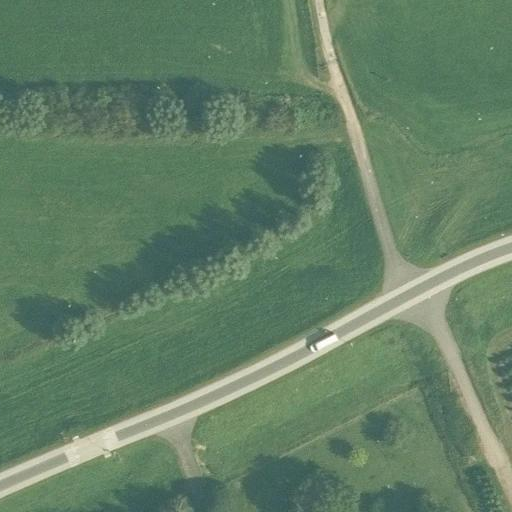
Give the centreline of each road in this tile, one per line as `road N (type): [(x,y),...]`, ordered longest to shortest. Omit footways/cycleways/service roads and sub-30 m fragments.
road 1 (tertiary): [(0,486),(244,381),(511,247)]
road 2 (track): [(511,481),(394,259),(341,96),(323,0)]
